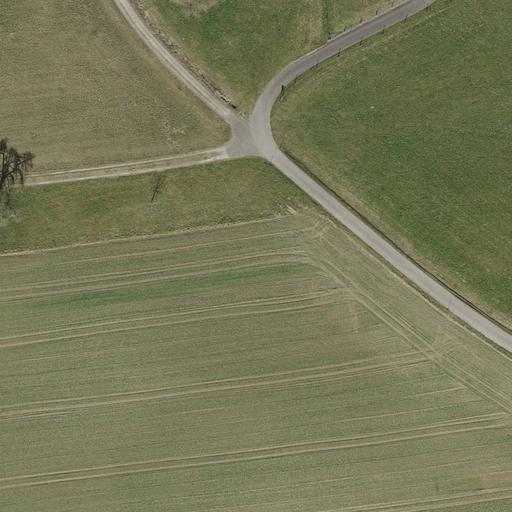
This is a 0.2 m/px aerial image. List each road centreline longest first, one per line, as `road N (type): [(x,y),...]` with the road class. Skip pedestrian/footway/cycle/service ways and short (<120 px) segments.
road 1 (track): [(263,147),(511,344)]
road 2 (track): [(0,184),(263,147)]
road 3 (track): [(263,147),(262,113),(285,77),(426,0)]
road 4 (track): [(124,0),(161,51),(263,147)]
